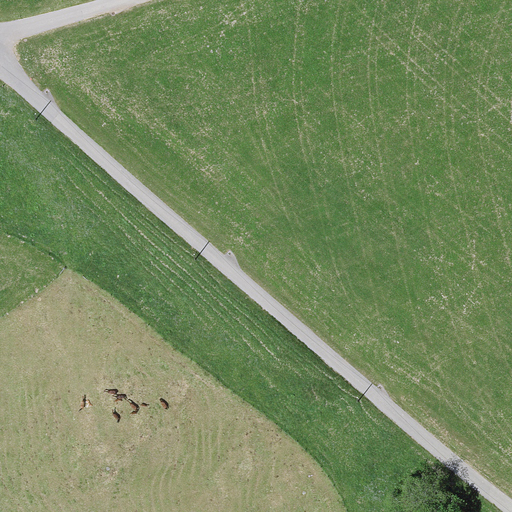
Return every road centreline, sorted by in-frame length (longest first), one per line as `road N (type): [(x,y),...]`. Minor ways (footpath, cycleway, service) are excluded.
road 1 (residential): [(0,71),(511,505)]
road 2 (residential): [(124,0),(0,31)]
